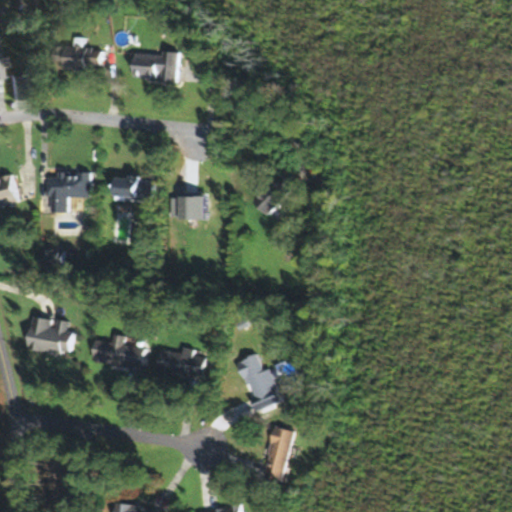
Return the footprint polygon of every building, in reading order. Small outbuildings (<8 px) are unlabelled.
[(63,69),(87,71),(87,66),(101,66),(102,50),(83,49),(83,39),(75,38),(75,47),(55,46),(54,63),(64,63),(63,69)] [(135,51),(132,78),(177,82),(179,56),(135,51)] [(26,99),(23,75),(7,78),(9,101),(26,99)] [(69,197),(91,197),(92,171),(56,171),(56,175),(48,175),(48,211),(69,211),(69,197)] [(0,205),(19,201),(13,174),(0,176),(0,205)] [(267,214),(296,189),(282,174),(254,198),(267,214)] [(113,196),(155,198),(156,178),(114,176),(113,196)] [(42,267),(65,267),(65,249),(42,249),(42,267)] [(58,319),(57,327),(52,326),(53,318),(32,316),(29,348),(73,352),(75,332),(67,331),(68,320),(58,319)] [(114,342),(95,339),(92,359),(144,366),(146,347),(125,344),(127,336),(115,334),(114,342)] [(157,370),(204,378),(208,353),(184,350),(184,352),(161,349),(157,370)] [(281,482),(294,430),(276,426),(263,477),(281,482)] [(61,511),(81,511),(86,473),(66,471),(61,511)] [(165,511),(166,508),(115,503),(114,511),(165,511)]
